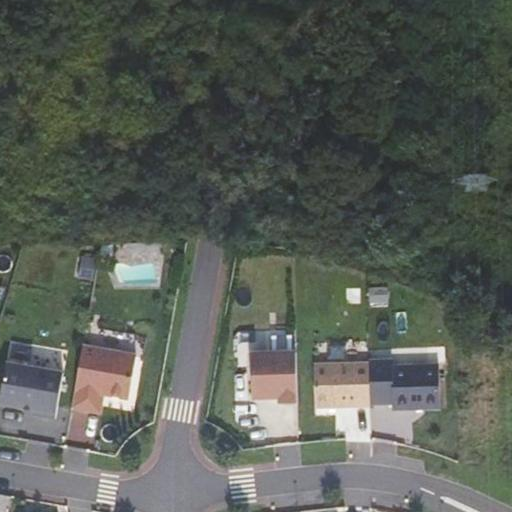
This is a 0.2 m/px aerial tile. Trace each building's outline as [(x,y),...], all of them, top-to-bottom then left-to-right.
[(133,355),(80,347),(71,409),(86,411),(89,393),(101,395),(127,399),(133,355)] [(296,354),(252,355),(253,399),(280,398),(280,405),(297,404),(296,354)] [(373,360),(373,364),(372,401),(372,404),(395,405),(395,411),(442,412),(443,368),(396,367),(396,361),(373,360)] [(373,364),(318,362),(317,404),(358,405),(358,400),(372,401),(373,364)] [(61,372),(4,363),(0,388),(0,405),(37,411),(36,415),(54,418),(61,372)] [(99,413),(101,395),(89,393),(86,411),(99,413)]
